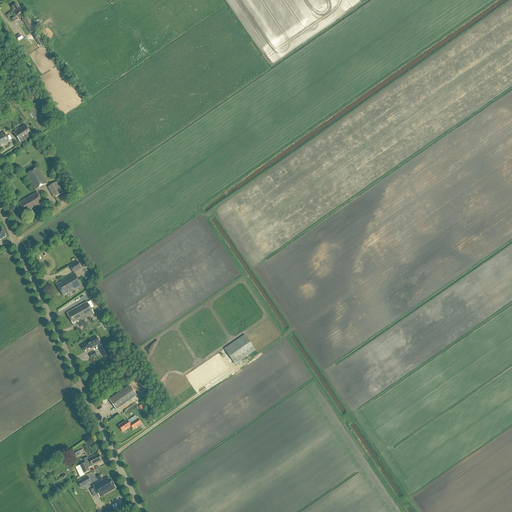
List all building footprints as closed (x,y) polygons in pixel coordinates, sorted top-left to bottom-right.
[(17,4),(11,8),(15,14),(14,14),(16,17),(17,16),(19,19),(24,16),(22,13),(23,12),(21,9),(21,10),(17,4)] [(23,21),(32,34),(37,30),(28,17),(23,21)] [(35,39),(40,47),(44,45),(39,36),(35,39)] [(13,133),(21,144),(33,136),(25,125),(13,133)] [(0,147),(10,142),(4,132),(0,134),(0,147)] [(48,184),(38,168),(26,175),(36,191),(48,184)] [(57,182),(48,187),(54,198),(62,193),(57,182)] [(19,204),(24,213),(30,210),(30,211),(34,209),(43,204),(37,193),(19,204)] [(70,267),(73,273),(81,268),(78,262),(70,267)] [(61,283),(56,285),(63,297),(82,286),(74,273),(60,282),(61,283)] [(67,314),(73,324),(78,321),(79,322),(82,320),(83,321),(94,314),(87,302),(67,314)] [(245,335),(224,349),(235,364),(255,350),(250,344),(245,335)] [(90,342),(84,346),(84,347),(82,348),(85,352),(90,349),(91,349),(100,344),(96,337),(90,340),(90,342)] [(105,357),(108,355),(109,355),(107,351),(104,346),(99,349),(105,357)] [(192,368),(200,379),(216,368),(209,357),(192,368)] [(110,400),(117,410),(137,396),(130,386),(110,400)] [(130,424),(127,420),(118,426),(122,432),(131,427),(133,430),(141,424),(138,419),(130,424)] [(89,459),(93,466),(103,461),(100,454),(89,459)] [(80,465),(83,473),(90,470),(86,462),(80,465)] [(94,485),(100,497),(116,488),(111,478),(109,479),(108,477),(103,480),(101,475),(98,476),(100,481),(94,485)] [(78,482),(81,488),(91,482),(87,477),(78,482)]
